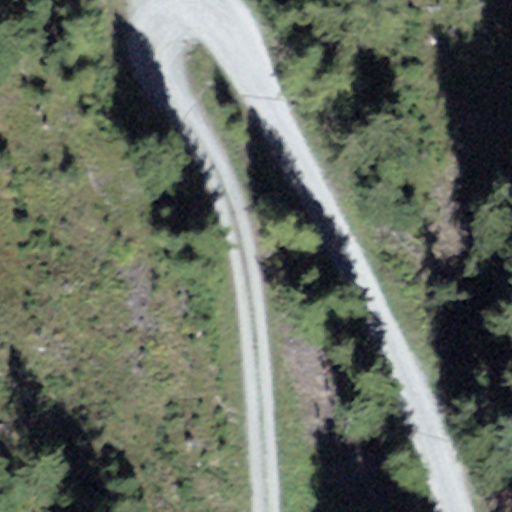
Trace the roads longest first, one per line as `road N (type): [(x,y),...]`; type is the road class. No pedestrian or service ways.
road 1 (track): [(151,32),(175,14),(212,20),(260,80),(384,323),(452,511)]
road 2 (track): [(145,0),(161,90),(232,218),(258,511)]
